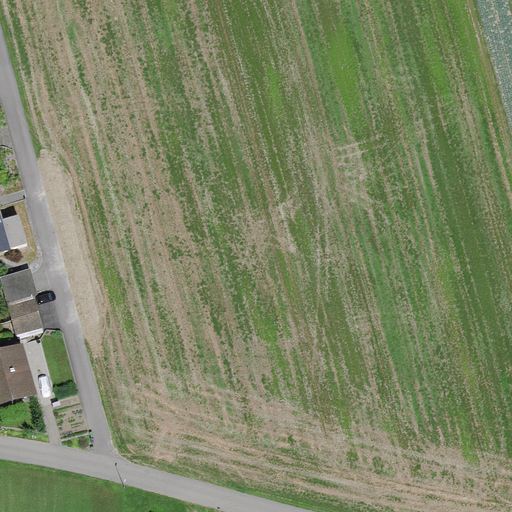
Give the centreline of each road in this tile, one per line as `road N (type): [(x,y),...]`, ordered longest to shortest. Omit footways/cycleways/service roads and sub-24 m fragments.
road 1 (residential): [(103,467),(0,70)]
road 2 (residential): [(103,467),(267,511)]
